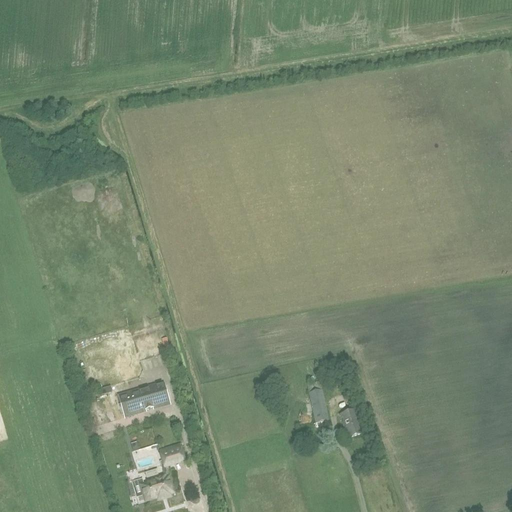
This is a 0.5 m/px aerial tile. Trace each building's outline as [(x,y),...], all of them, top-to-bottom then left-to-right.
[(315,429),(323,427),(322,423),(329,421),(323,391),(320,382),(307,385),(308,394),(311,404),(315,425),(314,425),(315,429)] [(157,390),(155,386),(118,397),(125,418),(145,412),(145,411),(153,408),(153,410),(169,405),(164,388),(157,390)] [(362,435),(357,420),(359,419),(356,410),(340,415),(345,430),(346,429),(350,439),(362,435)] [(165,479),(168,478),(166,470),(187,463),(180,444),(158,451),(163,467),(161,468),(165,479)] [(156,456),(137,461),(139,469),(159,464),(156,456)] [(135,495),(143,493),(146,502),(158,498),(158,499),(162,498),(162,497),(165,496),(166,497),(170,496),(169,495),(173,493),(168,478),(165,479),(161,478),(158,479),(156,482),(144,485),(143,480),(132,483),(135,495)]
